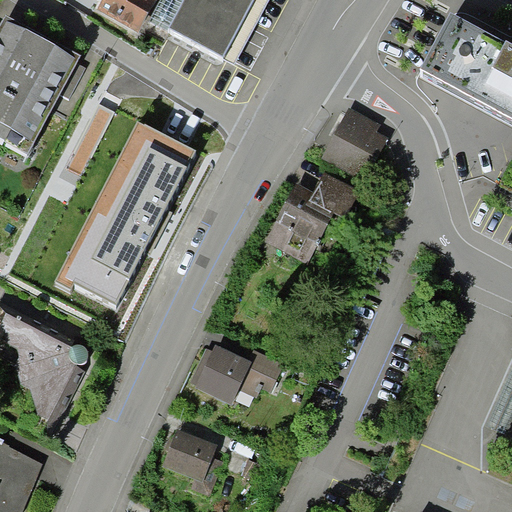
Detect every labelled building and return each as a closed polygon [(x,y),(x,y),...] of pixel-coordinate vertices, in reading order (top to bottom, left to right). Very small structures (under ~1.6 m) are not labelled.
[(139,27),(153,0),(100,0),(98,6),(139,27)] [(254,0),(184,0),(166,35),(221,64),(254,0)] [(255,0),(227,54),(239,60),(270,0),(255,0)] [(511,47),(450,15),(418,76),(511,126),(511,159),(497,188),(511,195),(511,47)] [(0,136),(32,152),(82,55),(5,16),(0,24),(0,136)] [(380,127),(351,112),(324,162),(364,183),(386,141),(375,135),(380,127)] [(53,285),(118,319),(171,218),(205,154),(140,120),(53,285)] [(317,195),(295,184),(267,240),(310,261),(331,218),(344,224),(359,194),(326,178),(317,195)] [(49,420),(91,329),(15,294),(0,326),(46,347),(18,406),(49,420)] [(262,359),(220,340),(199,384),(241,403),(249,384),(270,394),(285,361),(265,352),(262,359)] [(223,443),(178,429),(167,462),(201,473),(197,483),(217,490),(227,459),(218,457),(223,443)] [(20,511),(45,461),(0,438),(0,472),(6,475),(0,488),(0,511),(20,511)]
